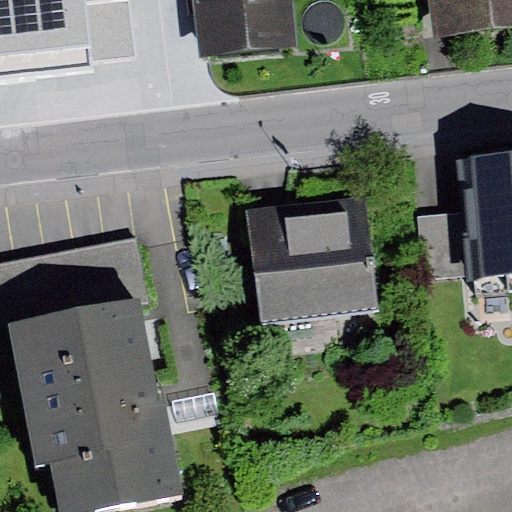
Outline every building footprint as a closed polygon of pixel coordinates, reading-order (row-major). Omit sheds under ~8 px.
[(109,0),(0,0),(0,80),(119,64),(109,0)] [(292,0),(195,0),(201,59),(298,48),(292,0)] [(511,0),(431,0),(436,38),(511,28),(511,0)] [(511,149),(463,154),(468,213),(472,276),(475,297),(511,294),(511,149)] [(378,305),(367,195),(249,207),(260,318),(378,305)] [(472,276),(468,213),(441,215),(418,216),(423,279),(472,276)] [(0,318),(13,316),(142,291),(133,243),(0,269),(0,318)] [(142,291),(13,316),(38,453),(54,450),(65,511),(188,488),(169,387),(161,388),(142,291)]
